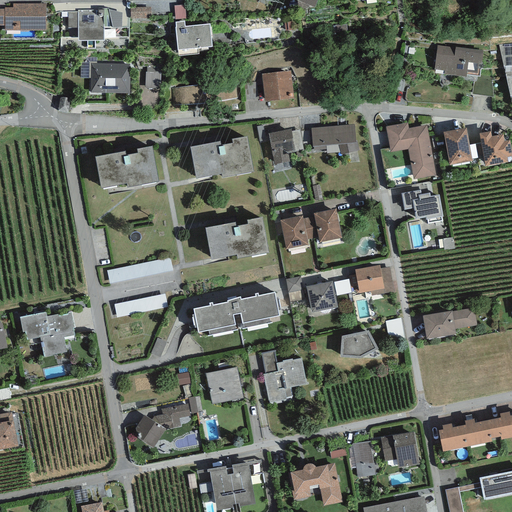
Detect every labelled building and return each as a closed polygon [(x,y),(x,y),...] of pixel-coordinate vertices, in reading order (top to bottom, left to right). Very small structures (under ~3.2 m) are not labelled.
[(13,7),(4,7),(4,9),(4,26),(4,30),(45,31),(46,4),(13,3),(13,7)] [(186,4),(174,6),(175,20),(187,18),(186,4)] [(104,41),(104,28),(122,28),(122,12),(109,10),(109,8),(98,8),(98,10),(78,10),(78,12),(78,28),(78,41),(104,41)] [(151,8),(130,9),(130,18),(151,18),(151,8)] [(78,28),(78,12),(67,12),(67,28),(78,28)] [(184,21),(175,22),(176,27),(175,27),(178,56),(198,54),(198,48),(212,47),(210,24),(185,27),(184,21)] [(511,43),(499,45),(511,103),(511,102),(511,43)] [(455,48),(437,46),(434,70),(444,71),(444,74),(466,77),(467,72),(477,73),(478,65),(481,65),(483,51),(455,47),(455,48)] [(130,65),(91,64),(90,93),(129,94),(130,65)] [(162,67),(147,67),(147,72),(145,72),(145,88),(161,88),(162,67)] [(290,70),(261,74),(265,102),(294,98),(290,70)] [(204,104),(203,85),(172,88),(173,106),(204,104)] [(386,127),(390,152),(408,149),(413,179),(436,175),(427,125),(408,128),(407,123),(386,127)] [(354,124),(311,128),(312,147),(314,147),(314,150),(326,149),(327,153),(340,152),(341,154),(359,150),(357,141),(356,141),(354,124)] [(466,128),(443,132),(449,165),(472,161),(466,128)] [(291,129),(268,133),(274,164),(290,161),(288,152),(295,150),(291,129)] [(490,131),(479,133),(485,167),(508,162),(507,157),(511,156),(511,152),(510,140),(504,141),(503,134),(491,136),(490,131)] [(220,141),(190,147),(196,179),(221,174),(222,177),(254,171),(247,136),(232,139),(232,143),(221,145),(220,141)] [(125,151),(95,157),(101,188),(126,183),(127,188),(159,181),(152,146),(137,149),(138,153),(126,155),(125,151)] [(420,190),(401,193),(404,210),(413,208),(415,218),(425,216),(426,220),(427,219),(428,224),(442,221),(442,217),(443,217),(439,195),(431,196),(430,193),(421,194),(420,190)] [(336,209),(313,213),(314,217),(318,237),(319,242),(342,238),(336,209)] [(302,216),(280,220),(286,250),(308,245),(307,239),(303,219),(302,216)] [(235,222),(205,228),(211,259),(237,254),(238,259),(269,253),(262,217),(247,220),(248,224),(235,226),(235,222)] [(318,237),(314,217),(303,219),(307,239),(318,237)] [(444,250),(455,248),(453,237),(443,239),(444,250)] [(170,259),(107,271),(109,284),(172,271),(170,259)] [(380,265),(355,270),(359,293),(370,291),(384,288),(380,269),(380,265)] [(390,267),(380,269),(384,288),(370,291),(371,296),(395,292),(390,267)] [(285,279),(288,293),(303,290),(301,276),(285,279)] [(348,279),(334,282),(337,296),(351,293),(348,279)] [(332,281),(306,287),(311,313),(338,308),(332,281)] [(210,306),(193,309),(198,333),(208,331),(209,336),(270,323),(269,318),(279,316),(274,293),(258,296),(258,293),(255,294),(256,297),(240,299),(240,297),(227,301),(228,302),(213,306),(212,303),(209,303),(210,306)] [(165,294),(114,304),(117,318),(168,308),(165,294)] [(452,311),(422,316),(426,339),(456,334),(455,329),(477,326),(474,308),(452,312),(452,311)] [(45,312),(19,317),(22,332),(25,332),(27,340),(40,338),(44,357),(67,353),(64,337),(74,335),(73,328),(75,327),(72,312),(46,317),(45,312)] [(385,321),(389,343),(405,340),(400,318),(385,321)] [(368,330),(342,336),(340,358),(361,359),(378,349),(368,330)] [(265,374),(263,374),(269,403),(287,399),(286,397),(291,396),(290,387),(307,384),(302,358),(278,363),(275,350),(261,353),(265,374)] [(237,367),(206,374),(212,404),(243,398),(237,367)] [(189,372),(176,374),(178,386),(191,383),(189,372)] [(0,398),(13,397),(12,387),(0,388),(0,398)] [(199,396),(188,398),(192,414),(202,411),(199,396)] [(188,404),(161,409),(162,415),(154,417),(151,420),(144,415),(136,429),(136,432),(140,434),(141,440),(154,447),(165,429),(181,426),(179,418),(190,416),(188,404)] [(11,412),(0,414),(0,449),(18,446),(11,412)] [(501,417),(487,420),(491,439),(500,437),(501,440),(511,437),(511,415),(510,416),(509,412),(500,414),(501,417)] [(491,439),(487,420),(475,423),(474,419),(464,421),(465,425),(470,446),(492,442),(491,439)] [(470,446),(465,425),(452,428),(451,423),(442,425),(443,429),(438,430),(443,452),(470,446)] [(413,431),(381,437),(385,461),(396,459),(398,468),(419,464),(413,431)] [(352,443),(353,447),(348,448),(351,468),(356,467),(358,477),(375,475),(371,441),(352,443)] [(329,451),(331,458),(345,455),(344,448),(329,451)] [(248,462),(232,465),(233,474),(230,474),(235,504),(238,503),(239,507),(255,504),(248,462)] [(343,502),(335,463),(315,467),(315,466),(314,465),(312,464),(311,464),(310,464),(308,464),(307,464),(305,465),(304,466),(304,467),(303,468),(303,470),(290,473),(294,490),(291,491),(293,500),(311,496),(309,486),(319,484),(320,489),(323,506),(343,502)] [(235,504),(230,474),(227,474),(226,466),(207,469),(207,473),(210,472),(217,511),(233,508),(232,505),(235,504)] [(511,471),(479,478),(480,482),(481,487),(484,500),(511,494),(511,471)] [(480,482),(458,487),(459,492),(481,487),(480,482)] [(458,487),(445,490),(449,511),(463,511),(459,492),(458,487)] [(427,511),(424,496),(363,508),(363,511),(427,511)] [(102,502),(81,506),(81,511),(108,511),(108,510),(103,511),(102,502)]
